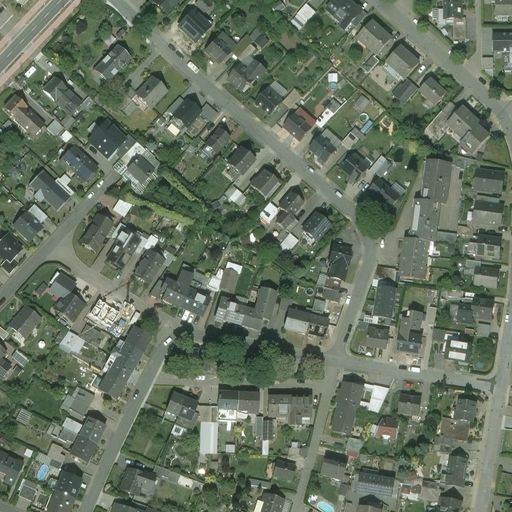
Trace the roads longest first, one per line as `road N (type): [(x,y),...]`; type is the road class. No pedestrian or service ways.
road 1 (residential): [(335,362),(370,262),(365,231),(115,1)]
road 2 (residential): [(148,377),(328,390)]
road 3 (residential): [(506,117),(378,0)]
road 4 (residential): [(335,362),(499,387)]
road 5 (residential): [(174,328),(335,362)]
road 6 (residential): [(49,246),(174,328)]
road 7 (residential): [(86,511),(148,377)]
road 8 (residential): [(481,511),(499,387)]
road 9 (residential): [(297,511),(328,390)]
